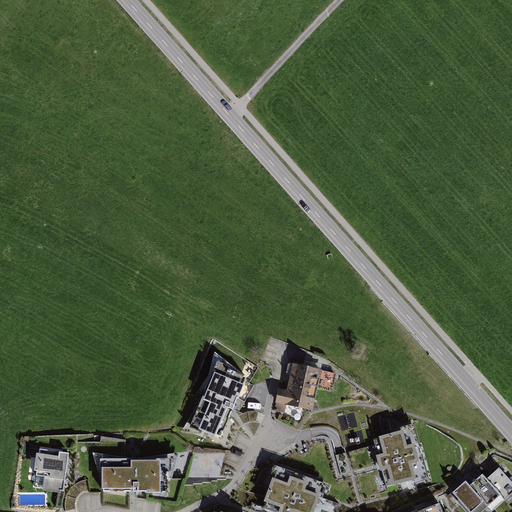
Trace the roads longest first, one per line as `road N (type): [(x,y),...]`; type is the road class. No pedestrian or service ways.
road 1 (tertiary): [(126,0),(511,434)]
road 2 (track): [(343,0),(229,116)]
